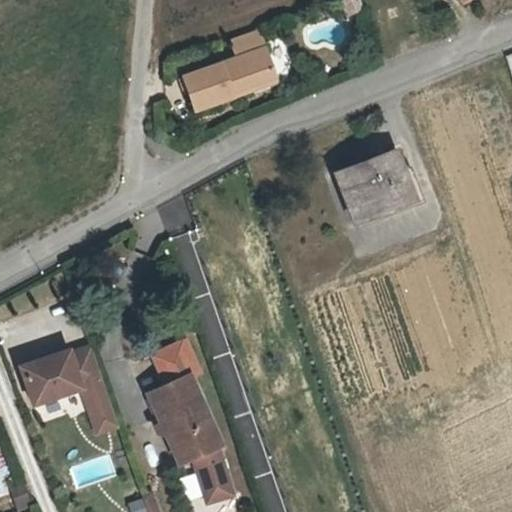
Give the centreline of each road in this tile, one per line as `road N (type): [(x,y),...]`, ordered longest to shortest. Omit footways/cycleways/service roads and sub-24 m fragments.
road 1 (residential): [(511,28),(224,147),(131,197)]
road 2 (residential): [(145,0),(131,197)]
road 3 (residential): [(131,197),(0,271)]
